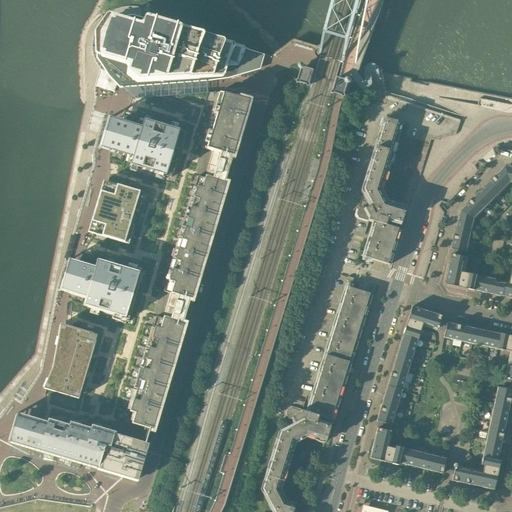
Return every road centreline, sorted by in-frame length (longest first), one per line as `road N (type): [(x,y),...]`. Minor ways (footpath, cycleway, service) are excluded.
road 1 (residential): [(114,511),(119,498),(148,477),(266,80),(280,64)]
road 2 (residential): [(395,289),(433,187),(478,139),(511,126)]
road 3 (residential): [(339,477),(395,289)]
road 4 (residential): [(430,300),(454,206),(500,160),(511,160)]
road 5 (residential): [(339,477),(481,511)]
